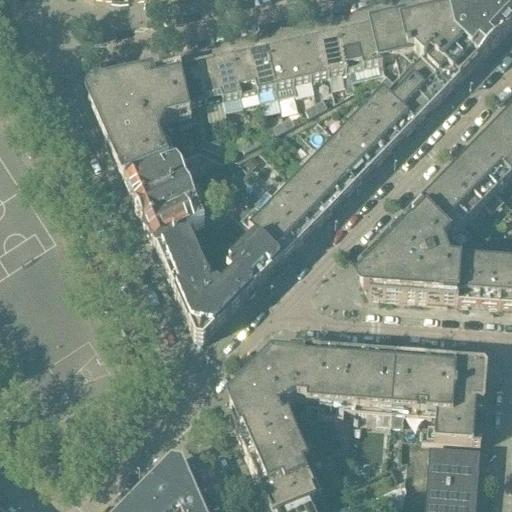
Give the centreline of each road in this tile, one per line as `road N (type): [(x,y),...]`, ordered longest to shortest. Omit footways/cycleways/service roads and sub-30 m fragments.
road 1 (residential): [(185,406),(41,68)]
road 2 (residential): [(511,75),(276,317)]
road 3 (residential): [(41,68),(335,0)]
road 4 (residential): [(276,317),(511,342)]
road 5 (residential): [(500,511),(511,359)]
road 6 (residential): [(86,511),(185,406)]
road 7 (residential): [(276,317),(185,406)]
